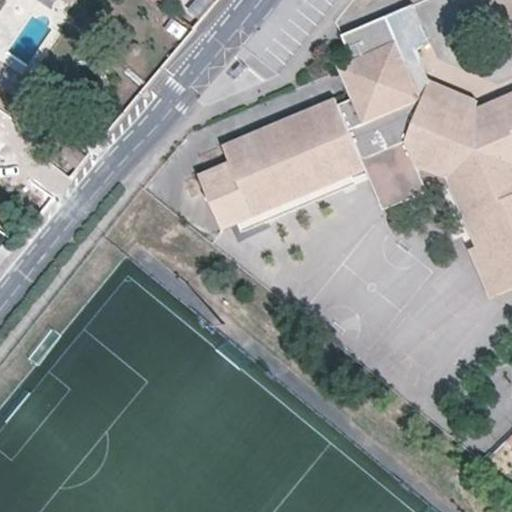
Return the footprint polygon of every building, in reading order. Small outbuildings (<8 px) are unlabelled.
[(414,4),(387,16),(423,100),(479,122),(479,107),(478,99),(430,80),(417,48),(430,43),(414,4)] [(511,92),(479,107),(479,122),(423,100),(387,16),(342,35),(352,59),(338,66),(352,98),(339,104),(335,98),(224,145),(231,161),(255,217),(367,169),(363,160),(406,143),(418,168),(446,177),(477,245),(498,295),(511,288),(511,92)] [(428,191),(418,168),(406,143),(363,160),(367,169),(384,210),(428,191)] [(255,217),(231,161),(201,174),(224,229),(255,217)] [(0,248),(0,265),(12,250),(4,244),(0,248)] [(491,298),(498,295),(477,245),(470,248),(491,298)]
